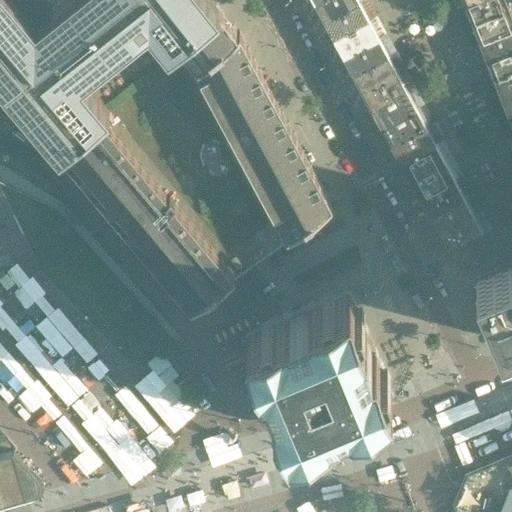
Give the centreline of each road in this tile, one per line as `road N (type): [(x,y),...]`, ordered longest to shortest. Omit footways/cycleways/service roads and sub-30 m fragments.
road 1 (residential): [(386,216),(268,0)]
road 2 (residential): [(476,382),(386,216)]
road 3 (residential): [(386,216),(277,274)]
